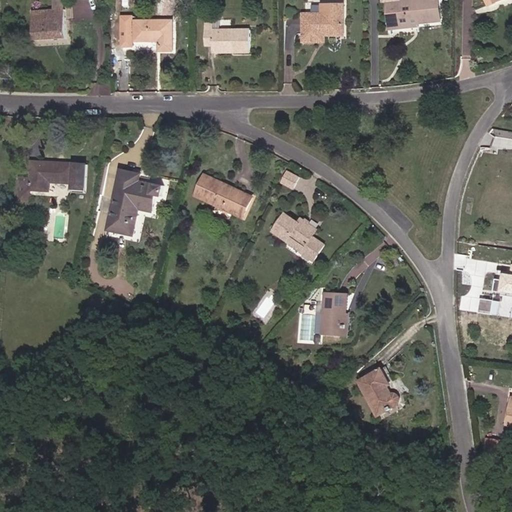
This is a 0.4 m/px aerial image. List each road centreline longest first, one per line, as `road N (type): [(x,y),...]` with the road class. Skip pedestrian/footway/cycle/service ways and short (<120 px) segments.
road 1 (residential): [(511,75),(389,100),(181,107)]
road 2 (residential): [(442,282),(312,164),(258,132),(181,107)]
road 3 (residential): [(478,511),(442,282)]
road 4 (residential): [(442,282),(470,148),(511,86)]
road 5 (residential): [(181,107),(0,104)]
